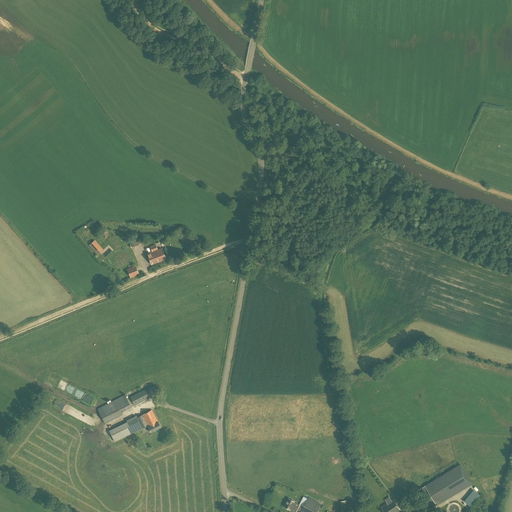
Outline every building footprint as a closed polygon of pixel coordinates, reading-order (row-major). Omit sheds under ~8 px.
[(129,241),(131,248),(140,245),(137,238),(129,241)] [(89,245),(97,254),(103,249),(95,240),(89,245)] [(147,253),(151,264),(166,259),(161,248),(157,250),(155,244),(150,246),(152,251),(147,253)] [(126,268),(130,278),(139,275),(135,265),(126,268)] [(69,384),(66,391),(84,401),(87,394),(69,384)] [(130,397),(134,405),(158,393),(154,385),(130,397)] [(121,412),(131,407),(124,395),(97,409),(105,424),(122,415),(121,412)] [(147,425),(148,426),(147,427),(150,432),(160,427),(158,422),(152,410),(137,417),(136,415),(127,420),(133,432),(147,425)] [(133,433),(127,422),(109,430),(114,442),(133,433)] [(461,463),(421,487),(425,493),(429,491),(430,493),(426,496),(428,499),(429,499),(432,505),(472,481),(461,463)] [(472,506),(482,495),(476,489),(465,501),(472,506)] [(301,511),(300,511),(316,511),(321,504),(309,497),(303,507),(294,502),(295,501),(288,498),(284,506),(290,509),(291,509),(296,511),(297,510),(301,511)] [(417,498),(410,503),(414,510),(422,505),(417,498)] [(396,511),(400,510),(393,499),(381,507),(384,511),(396,511)]
